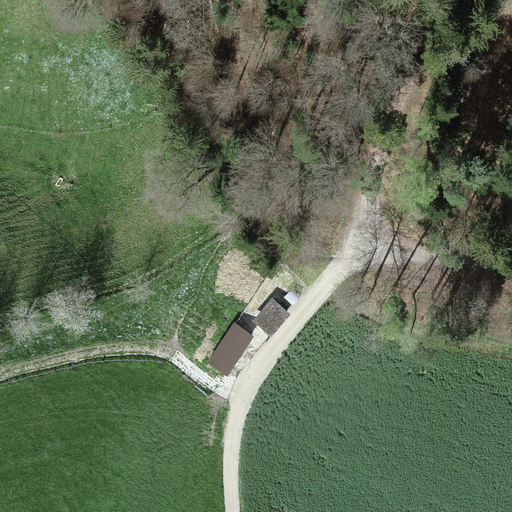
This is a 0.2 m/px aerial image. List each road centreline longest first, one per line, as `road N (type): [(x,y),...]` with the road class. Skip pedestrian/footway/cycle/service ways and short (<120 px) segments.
road 1 (track): [(430,0),(358,237),(511,263)]
road 2 (track): [(233,511),(231,447),(243,400),(358,237)]
